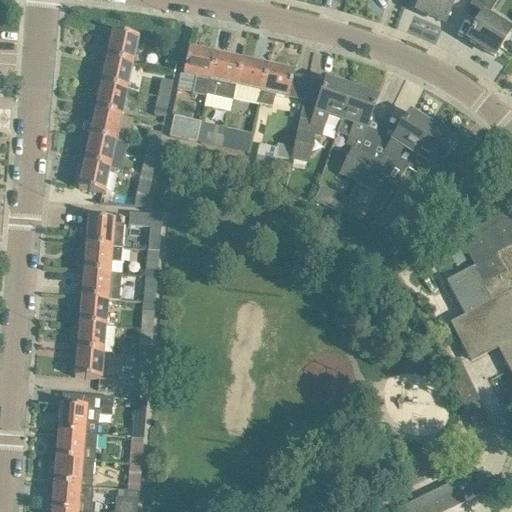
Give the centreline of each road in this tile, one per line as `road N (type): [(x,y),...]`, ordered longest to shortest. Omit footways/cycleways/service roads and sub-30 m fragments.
road 1 (residential): [(0,511),(41,0)]
road 2 (residential): [(511,127),(410,56),(166,0)]
